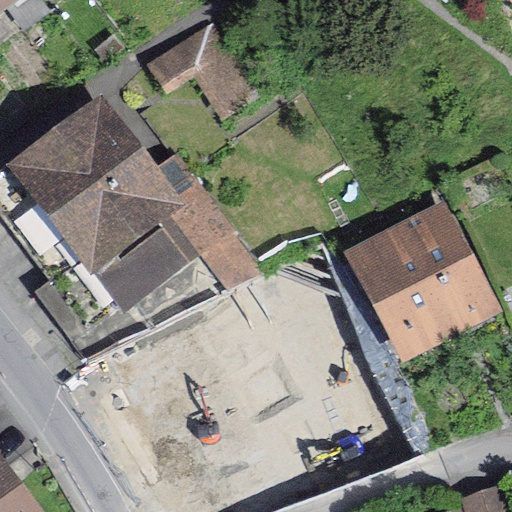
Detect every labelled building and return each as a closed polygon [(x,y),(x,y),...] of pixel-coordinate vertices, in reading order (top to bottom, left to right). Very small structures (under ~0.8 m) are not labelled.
[(0,0),(0,18),(24,0),(0,0)] [(266,101),(213,22),(146,67),(169,101),(194,84),(224,129),(266,101)] [(107,69),(129,53),(117,35),(95,51),(107,69)] [(87,362),(264,269),(198,184),(178,199),(102,100),(0,178),(0,207),(55,280),(35,295),(87,362)] [(404,368),(506,313),(446,203),(344,258),(404,368)] [(160,495),(264,440),(205,330),(101,386),(160,495)] [(0,511),(40,511),(0,460),(0,511)] [(511,511),(511,510),(504,485),(461,499),(464,507),(448,511),(511,511)]
